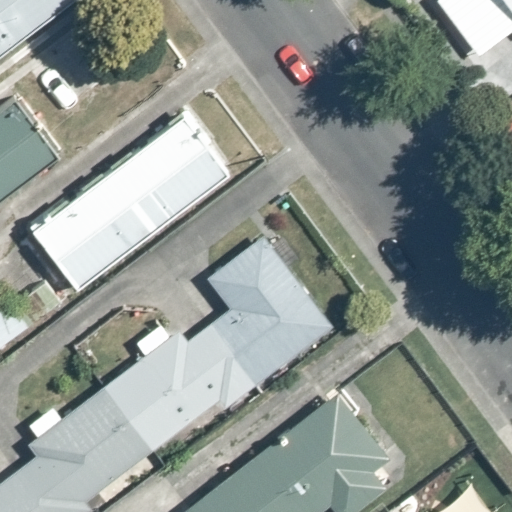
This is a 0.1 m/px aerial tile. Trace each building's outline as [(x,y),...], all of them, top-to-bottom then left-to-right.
[(0,0),(0,53),(69,0),(0,0)] [(511,0),(502,0),(511,12),(511,0)] [(14,95),(0,105),(0,199),(60,154),(14,95)] [(182,110),(30,224),(77,286),(228,172),(182,110)] [(0,511),(82,511),(88,507),(83,501),(215,400),(221,407),(330,324),(261,233),(205,276),(228,306),(188,337),(179,326),(26,442),(35,452),(0,478),(0,511)] [(336,390),(179,511),(314,511),(328,501),(335,511),(351,511),(384,487),(371,471),(388,457),(336,390)]
